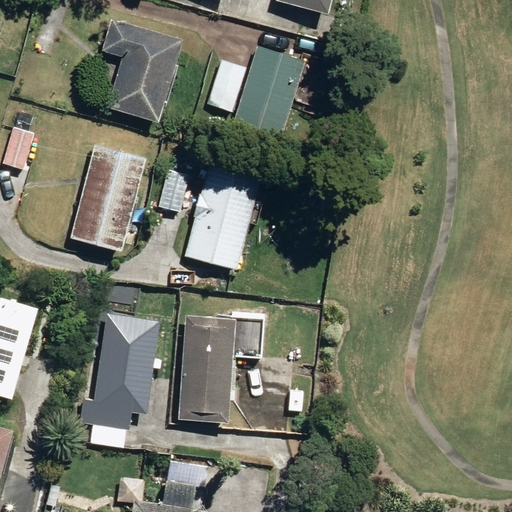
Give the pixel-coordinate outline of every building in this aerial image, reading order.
[(276,0),(277,1),(329,15),(332,0),(276,0)] [(107,109),(158,124),(183,42),(111,20),(102,51),(123,57),(107,109)] [(228,139),(276,154),(305,62),(256,47),(228,139)] [(209,104),(233,111),(245,69),(222,62),(209,104)] [(3,164),(23,171),(34,134),(14,128),(3,164)] [(70,240),(121,253),(146,160),(94,147),(70,240)] [(184,257),(235,271),(260,178),(209,164),(184,257)] [(159,206),(180,211),(189,175),(167,170),(159,206)] [(120,287),(120,296),(134,296),(134,287),(120,287)] [(50,300),(11,289),(5,307),(0,305),(0,388),(23,395),(50,300)] [(90,443),(123,448),(127,428),(130,429),(132,413),(147,415),(154,370),(159,371),(160,360),(155,359),(161,323),(107,315),(95,401),(83,400),(79,422),(93,424),(90,443)] [(179,420),(227,424),(235,320),(186,316),(179,420)] [(237,357),(262,359),(264,317),(240,316),(237,357)] [(294,353),(279,352),(278,391),(292,391),(294,353)] [(0,477),(12,434),(0,430),(0,477)] [(205,511),(209,488),(170,482),(166,505),(136,501),(134,511),(205,511)]
